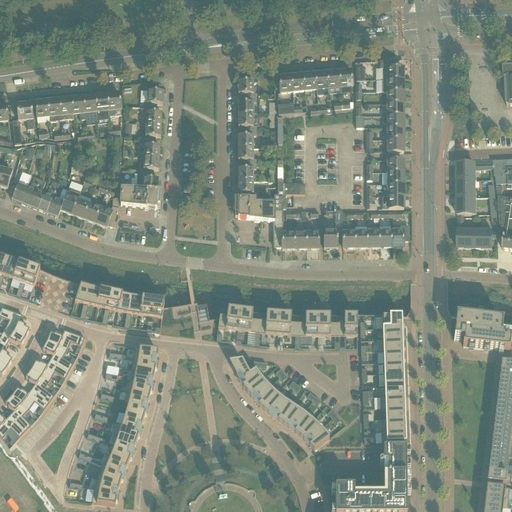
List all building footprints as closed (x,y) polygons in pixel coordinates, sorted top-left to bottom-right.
[(380,63),(380,71),(382,71),(382,83),(403,83),(403,82),(402,82),(402,79),(403,79),(403,70),(397,70),(397,62),(380,63)] [(355,69),(356,79),(356,84),(365,84),(364,69),(355,69)] [(511,69),(503,70),(504,80),(505,80),(507,108),(511,107),(511,69)] [(338,76),(339,90),(352,88),(351,74),(350,74),(351,74),(347,75),(346,74),(338,75),(338,76)] [(339,90),(338,76),(335,76),(334,75),(326,76),(327,77),(326,77),(328,91),(339,90)] [(304,93),(303,79),(299,79),(299,78),(297,78),(297,76),(292,77),(292,79),(291,79),(291,80),(292,94),(304,93)] [(328,91),(326,77),(323,77),(323,76),(314,77),(315,78),(316,92),(317,97),(329,96),(328,91)] [(316,92),(315,78),(311,78),(311,77),(303,78),(303,79),(304,93),(316,92)] [(291,80),(287,80),(287,79),(279,80),(280,95),(292,94),(291,80)] [(382,83),(382,95),(388,95),(402,94),(402,90),(403,90),(403,83),(382,83)] [(238,84),(238,97),(248,97),(248,101),(256,101),(256,96),(253,96),(253,84),(238,84)] [(148,94),(147,105),(147,106),(144,105),(144,111),(152,111),(152,106),(162,107),(163,94),(148,94)] [(403,94),(402,94),(388,95),(388,107),(402,107),(402,106),(402,102),(403,102),(403,94)] [(109,118),(107,98),(107,99),(103,99),(103,98),(102,98),(101,96),(96,97),(96,99),(95,99),(97,120),(98,121),(110,120),(109,118)] [(115,97),(107,98),(109,118),(120,117),(120,112),(121,112),(119,96),(119,97),(115,98),(115,97)] [(97,120),(95,99),(95,100),(91,100),(91,99),(83,100),(85,116),(86,122),(98,121),(97,120)] [(85,116),(83,100),(83,101),(79,101),(71,101),(73,117),(79,116),(80,123),(86,122),(85,116)] [(73,117),(71,101),(71,102),(67,103),(67,102),(59,103),(61,118),(60,118),(61,123),(73,122),(73,117)] [(238,105),(238,118),(253,118),(253,106),(256,106),(256,101),(248,101),(248,105),(238,105)] [(61,118),(59,103),(59,104),(55,104),(55,103),(48,104),(49,121),(49,124),(61,123),(60,118),(61,118)] [(49,121),(48,104),(47,104),(47,105),(43,105),(43,104),(35,105),(36,115),(37,121),(49,119),(49,121)] [(33,122),(31,106),(16,107),(18,123),(18,124),(12,124),(13,134),(14,147),(21,147),(20,133),(19,123),(26,122),(27,132),(29,132),(33,132),(34,132),(33,122)] [(294,116),(293,110),(293,106),(277,108),(278,118),(286,117),(294,116)] [(403,106),(402,106),(402,107),(388,107),(388,119),(403,119),(403,118),(402,118),(402,114),(403,114),(403,106)] [(152,115),(152,111),(144,111),(144,115),(147,115),(146,127),(161,128),(162,116),(152,115)] [(238,118),(238,130),(248,130),(248,134),(256,134),(256,129),(253,129),(253,118),(238,118)] [(403,126),(403,119),(388,119),(382,119),(382,125),(388,125),(388,131),(403,131),(403,130),(402,130),(402,126),(403,126)] [(125,135),(136,136),(136,126),(125,126),(125,135)] [(160,140),(161,128),(146,127),(145,139),(142,139),(142,144),(150,144),(151,139),(160,140)] [(403,138),(403,131),(388,131),(388,142),(402,142),(402,138),(403,138)] [(238,138),(238,152),(253,152),(253,151),(253,139),(256,139),(256,134),(248,134),(248,138),(238,138)] [(403,144),(403,142),(402,142),(388,142),(388,155),(403,155),(403,154),(402,154),(402,150),(403,150),(403,149),(405,149),(405,144),(403,144)] [(150,148),(150,144),(142,144),(142,148),(145,148),(144,160),(159,161),(160,149),(150,148)] [(27,150),(25,157),(33,159),(35,153),(27,150)] [(238,152),(238,163),(248,163),(248,167),(256,167),(256,162),(253,162),(253,152),(238,152)] [(159,173),(159,161),(144,160),(144,172),(141,172),(141,176),(148,177),(149,172),(159,173)] [(403,171),(403,163),(388,163),(388,175),(402,175),(402,171),(403,171)] [(511,163),(494,164),(494,166),(494,172),(495,178),(496,187),(509,187),(511,186),(511,163)] [(89,165),(84,179),(91,181),(96,168),(89,165)] [(474,167),(474,166),(457,166),(457,179),(459,179),(459,181),(459,183),(457,183),(474,183),(474,173),(474,167)] [(238,172),(238,184),(253,183),(253,172),(256,172),(256,167),(248,167),(248,172),(238,172)] [(0,188),(7,191),(12,174),(2,171),(0,177),(0,188)] [(18,187),(12,202),(21,206),(27,190),(32,179),(30,179),(32,176),(29,174),(27,178),(25,177),(21,188),(18,187)] [(403,175),(402,175),(388,175),(388,177),(388,186),(388,188),(403,188),(403,187),(402,187),(402,183),(403,183),(403,175)] [(148,181),(148,177),(141,176),(137,176),(136,192),(142,193),(147,194),(157,194),(158,182),(148,181)] [(29,209),(40,182),(34,180),(31,189),(32,189),(31,192),(27,190),(21,206),(29,209)] [(38,213),(44,197),(40,195),(41,193),(42,193),(46,185),(40,182),(29,209),(38,213)] [(267,196),(253,196),(253,183),(238,184),(238,196),(248,196),(248,202),(248,203),(260,203),(266,203),(267,196)] [(285,212),(285,197),(283,198),(283,186),(283,183),(278,183),(278,198),(274,198),(274,205),(274,213),(274,224),(273,224),(274,250),(282,250),(282,237),(282,221),(282,212),(285,212)] [(474,201),(474,183),(457,183),(457,189),(457,196),(459,196),(459,198),(459,200),(457,200),(457,201),(474,201)] [(57,189),(57,186),(52,185),(51,187),(48,196),(47,198),(44,197),(38,213),(47,216),(57,189)] [(64,204),(68,193),(63,191),(61,191),(62,188),(57,186),(57,189),(47,216),(58,220),(61,213),(64,204)] [(305,186),(294,186),(283,186),(283,198),(285,197),(305,197),(305,186)] [(403,195),(403,188),(388,188),(388,200),(403,200),(403,199),(402,199),(402,195),(403,195)] [(511,196),(511,197),(511,202),(501,200),(503,190),(496,189),(497,190),(498,200),(499,219),(499,232),(500,235),(500,240),(504,241),(502,252),(511,253),(511,196)] [(64,204),(61,213),(61,212),(65,214),(72,217),(73,216),(72,216),(78,203),(80,195),(69,191),(68,193),(64,204)] [(134,209),(135,192),(122,192),(120,207),(134,209)] [(146,210),(147,194),(142,193),(136,192),(135,192),(134,209),(146,210)] [(160,207),(160,194),(157,194),(147,194),(146,210),(156,211),(157,207),(160,207)] [(372,207),(372,200),(366,200),(366,212),(376,212),(376,207),(372,207)] [(388,200),(381,200),(381,212),(388,212),(403,212),(403,211),(402,211),(402,207),(403,207),(403,200),(388,200)] [(117,201),(113,201),(113,211),(111,215),(107,228),(115,230),(120,212),(116,211),(117,207),(117,201)] [(475,218),(474,201),(457,201),(458,206),(458,213),(459,213),(459,217),(458,217),(458,218),(459,218),(464,218),(475,218)] [(248,221),(248,203),(248,202),(235,202),(235,215),(238,215),(238,220),(248,221)] [(84,220),(89,207),(78,203),(72,216),(73,216),(76,218),(76,219),(84,221),(84,220)] [(260,223),(260,203),(248,203),(248,221),(260,223)] [(260,223),(273,224),(274,224),(274,213),(274,205),(266,205),(266,203),(260,203),(260,223)] [(95,225),(100,211),(89,207),(84,220),(84,221),(88,222),(87,223),(95,225)] [(107,228),(111,215),(100,211),(95,225),(99,226),(99,227),(106,230),(107,228)] [(305,215),(301,215),(293,215),(294,221),(300,221),(301,223),(306,223),(306,220),(305,215)] [(403,234),(391,235),(391,249),(395,249),(395,250),(403,250),(403,244),(409,244),(409,230),(407,231),(403,234)] [(338,251),(337,233),(323,233),(324,251),(338,251)] [(475,251),(475,235),(466,235),(464,235),(459,234),(458,234),(457,251),(466,251),(469,251),(469,250),(474,250),(474,251),(475,251)] [(355,251),(354,235),(342,236),(343,251),(343,250),(347,250),(347,251),(355,251)] [(367,250),(367,235),(354,235),(355,251),(355,250),(359,250),(367,250)] [(379,249),(379,235),(367,235),(367,250),(367,249),(371,249),(371,250),(379,250),(379,249)] [(391,249),(391,235),(379,235),(379,249),(383,249),(383,250),(391,250),(391,249)] [(492,240),(492,235),(484,235),(475,235),(475,251),(483,251),(486,251),(486,250),(491,250),(491,251),(492,251),(492,240)] [(319,251),(318,236),(306,237),(306,250),(307,250),(310,250),(310,251),(319,251)] [(294,251),(294,237),(282,237),(282,250),(282,252),(282,251),(286,251),(286,252),(295,252),(295,251),(294,251)] [(306,250),(306,237),(294,237),(294,251),(295,251),(298,251),(307,251),(307,250),(306,250)] [(8,262),(2,279),(12,283),(19,266),(8,262)] [(19,266),(12,283),(23,287),(29,269),(19,266)] [(29,269),(23,287),(33,291),(39,273),(29,269)] [(75,303),(75,306),(86,309),(90,291),(80,288),(80,289),(78,294),(77,299),(75,303)] [(90,291),(86,309),(96,311),(100,293),(90,291)] [(100,293),(96,311),(107,314),(111,296),(100,293)] [(111,296),(107,314),(118,316),(122,298),(111,296)] [(122,298),(118,316),(129,318),(132,300),(122,298)] [(132,300),(129,318),(139,320),(142,302),(132,300)] [(142,302),(139,320),(150,321),(153,303),(142,302)] [(153,303),(150,321),(161,323),(162,323),(164,304),(153,303)] [(0,314),(0,324),(2,320),(9,324),(6,331),(25,341),(29,332),(25,331),(26,329),(19,326),(22,318),(2,311),(0,314)] [(219,318),(218,331),(237,334),(240,314),(228,312),(227,319),(219,318)] [(240,314),(237,334),(257,336),(259,324),(252,323),(252,316),(240,314)] [(259,324),(257,336),(277,338),(279,318),(266,317),(266,324),(259,324)] [(279,318),(277,338),(297,339),(298,326),(291,326),(291,319),(279,318)] [(298,326),(297,339),(317,339),(317,319),(305,319),(305,326),(298,326)] [(317,319),(317,339),(337,339),(337,326),(330,326),(330,319),(317,319)] [(337,326),(337,339),(357,339),(357,326),(357,319),(344,319),(344,326),(337,326)] [(401,319),(382,319),(382,331),(402,331),(401,319)] [(455,334),(454,342),(464,343),(463,349),(509,354),(510,341),(503,341),(504,338),(501,337),(502,326),(503,325),(456,320),(455,333),(455,334)] [(0,346),(6,350),(9,345),(16,349),(17,347),(21,349),(25,341),(6,331),(2,338),(0,336),(0,346)] [(383,343),(378,343),(402,342),(402,331),(382,331),(383,343)] [(50,336),(47,345),(67,354),(70,345),(77,348),(75,354),(79,355),(81,350),(85,341),(64,333),(61,340),(55,337),(54,338),(50,336)] [(402,342),(378,343),(378,355),(403,353),(402,342)] [(47,345),(42,353),(46,355),(46,356),(52,359),(49,365),(69,375),(73,368),(76,363),(72,361),(69,366),(62,362),(67,354),(47,345)] [(0,366),(7,372),(12,364),(8,361),(9,359),(3,356),(6,350),(0,346),(0,366)] [(134,351),(133,362),(156,366),(156,361),(157,361),(157,360),(158,354),(134,351)] [(403,353),(378,355),(383,355),(383,366),(403,365),(403,353)] [(133,362),(131,373),(154,377),(155,372),(155,371),(156,366),(133,362)] [(242,363),(229,365),(236,379),(239,384),(249,378),(249,377),(242,363)] [(511,365),(501,364),(500,374),(511,375),(511,365)] [(35,365),(31,373),(50,385),(54,377),(61,381),(58,386),(62,388),(65,383),(69,375),(49,365),(46,370),(40,367),(39,367),(35,365)] [(403,365),(383,366),(384,377),(403,376),(403,365)] [(280,372),(275,377),(279,380),(283,376),(280,372)] [(31,373),(26,381),(29,384),(29,385),(35,389),(31,394),(49,407),(54,400),(57,395),(54,393),(50,398),(44,393),(50,385),(31,373)] [(129,384),(151,389),(152,384),(153,384),(153,383),(154,377),(131,373),(131,374),(133,374),(131,384),(129,384)] [(249,378),(239,384),(243,389),(242,389),(246,394),(262,382),(255,373),(249,377),(249,378)] [(511,375),(500,374),(499,382),(511,383),(511,375)] [(283,376),(279,380),(282,384),(287,380),(283,376)] [(403,376),(384,377),(384,388),(404,388),(403,376)] [(262,382),(246,394),(251,399),(255,403),(269,390),(262,382)] [(511,383),(499,382),(498,391),(511,392),(511,383)] [(129,384),(126,395),(149,400),(150,395),(150,394),(151,389),(129,384)] [(385,399),(380,400),(404,399),(404,388),(384,388),(385,399)] [(269,390),(255,403),(259,407),(263,412),(276,397),(269,390)] [(511,392),(498,391),(497,399),(511,400),(511,392)] [(17,392),(12,400),(29,414),(34,407),(41,411),(37,416),(40,418),(44,413),(49,407),(31,394),(27,399),(21,394),(21,395),(17,392)] [(126,395),(124,406),(146,412),(147,407),(148,405),(149,400),(126,395)] [(276,397),(263,412),(268,416),(269,416),(273,420),(285,404),(276,397)] [(404,399),(380,400),(380,411),(405,410),(404,399)] [(511,400),(497,399),(496,407),(511,409),(511,400)] [(12,400),(5,407),(9,410),(8,410),(13,415),(9,420),(25,435),(31,429),(35,425),(32,422),(28,426),(22,421),(29,414),(12,400)] [(285,404),(273,420),(278,423),(283,426),(293,410),(285,404)] [(124,406),(128,407),(125,418),(143,423),(144,418),(145,417),(145,416),(146,412),(124,406)] [(511,409),(496,407),(495,416),(511,417),(511,409)] [(293,410),(283,426),(288,430),(292,432),(303,416),(293,410)] [(405,410),(380,411),(380,412),(385,412),(385,422),(380,422),(380,423),(405,422),(405,410)] [(331,413),(327,416),(332,421),(336,418),(331,413)] [(303,416),(292,432),(295,434),(299,438),(312,423),(303,416)] [(511,417),(495,416),(494,424),(511,426),(511,417)] [(118,426),(117,427),(139,434),(141,429),(142,428),(143,423),(125,418),(122,428),(118,426)] [(336,418),(332,421),(336,426),(340,423),(336,418)] [(0,439),(2,442),(11,433),(16,438),(8,447),(11,450),(19,441),(25,435),(9,420),(5,425),(0,420),(0,439)] [(405,422),(380,423),(381,434),(405,433),(405,422)] [(312,423),(299,438),(304,443),(304,442),(307,445),(321,432),(312,423)] [(511,426),(494,424),(493,432),(511,434),(511,426)] [(117,427),(114,437),(136,445),(138,440),(138,439),(139,434),(117,427)] [(321,432),(307,445),(309,448),(314,453),(329,441),(321,432)] [(511,434),(493,432),(492,441),(511,443),(511,434)] [(405,433),(381,434),(381,446),(406,445),(405,433)] [(114,437),(114,438),(118,439),(115,450),(132,456),(134,451),(134,450),(136,445),(114,437)] [(511,443),(492,441),(491,449),(511,452),(511,448),(511,443)] [(491,449),(490,457),(511,460),(511,452),(491,449)] [(115,450),(111,460),(128,467),(130,462),(130,461),(132,456),(115,450)] [(354,490),(335,491),(334,511),(406,511),(406,450),(383,450),(383,465),(387,465),(387,501),(354,501),(354,490)] [(490,457),(489,466),(507,468),(508,460),(511,460),(490,457)] [(102,468),(123,478),(125,473),(126,472),(128,467),(111,460),(106,470),(102,468)] [(271,465),(267,469),(271,473),(274,470),(275,469),(272,465),(271,465)] [(489,466),(488,474),(511,477),(511,476),(506,476),(507,468),(489,466)] [(102,468),(97,481),(119,488),(121,484),(122,482),(123,478),(102,468)] [(277,472),(273,475),(274,476),(278,480),(282,475),(281,474),(278,471),(277,472)] [(488,474),(487,484),(510,487),(511,477),(488,474)] [(97,481),(94,493),(116,498),(118,494),(118,492),(119,488),(97,481)] [(3,483),(0,484),(0,497),(8,492),(2,483),(3,483)] [(486,489),(485,499),(508,501),(510,491),(486,489)] [(8,492),(0,497),(0,511),(15,500),(8,492)] [(94,493),(92,507),(115,509),(116,505),(116,502),(116,498),(94,493)] [(485,499),(484,508),(502,510),(507,510),(508,501),(485,499)] [(15,500),(0,511),(17,511),(22,509),(15,500)]
